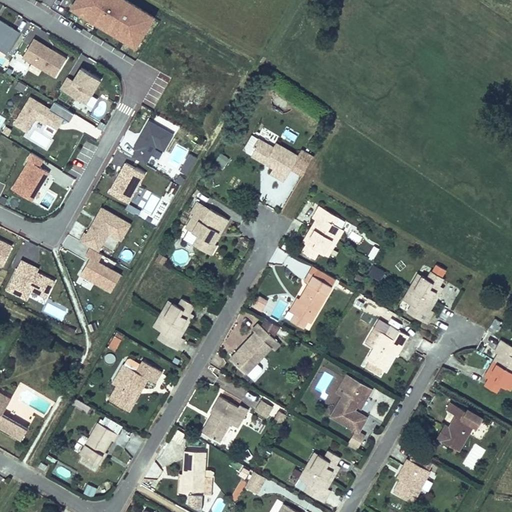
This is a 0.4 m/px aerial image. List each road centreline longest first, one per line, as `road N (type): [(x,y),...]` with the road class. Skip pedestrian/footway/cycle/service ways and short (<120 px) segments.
road 1 (residential): [(0,212),(35,228),(58,225),(131,96),(117,62),(15,0)]
road 2 (residential): [(112,511),(258,260),(261,226)]
road 3 (residential): [(345,511),(432,361),(464,335)]
